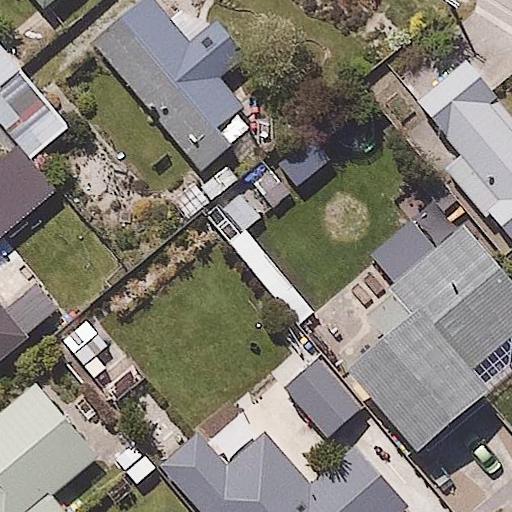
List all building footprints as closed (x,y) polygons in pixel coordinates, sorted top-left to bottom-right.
[(215,10),(195,27),(172,0),(135,0),(92,36),(203,170),(261,123),(225,79),(252,56),(215,10)] [(0,239),(61,187),(38,158),(77,125),(0,35),(0,118),(20,142),(0,159),(0,239)] [(511,102),(483,69),(430,114),(465,156),(450,169),(511,242),(511,102)] [(353,361),(418,446),(490,385),(478,371),(511,342),(511,273),(469,224),(401,282),(420,304),(353,361)] [(0,357),(60,304),(20,253),(0,271),(0,357)] [(69,511),(49,488),(99,445),(36,371),(0,402),(0,511),(69,511)] [(400,511),(410,503),(353,441),(315,472),(266,419),(229,453),(203,424),(159,464),(203,511),(400,511)]
